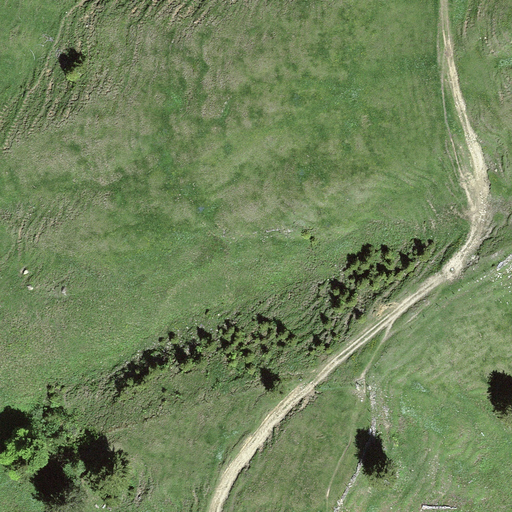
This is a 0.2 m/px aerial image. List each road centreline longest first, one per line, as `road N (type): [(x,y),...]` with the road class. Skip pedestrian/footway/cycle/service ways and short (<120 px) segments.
road 1 (track): [(384,325),(469,241),(482,209),(446,0)]
road 2 (track): [(384,325),(294,399),(220,490),(217,511)]
